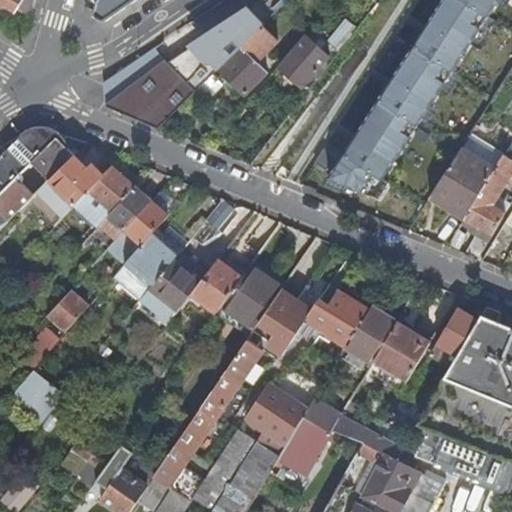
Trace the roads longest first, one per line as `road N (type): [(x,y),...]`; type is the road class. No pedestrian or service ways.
road 1 (residential): [(30,87),(167,162),(450,275),(511,288)]
road 2 (residential): [(30,87),(188,0)]
